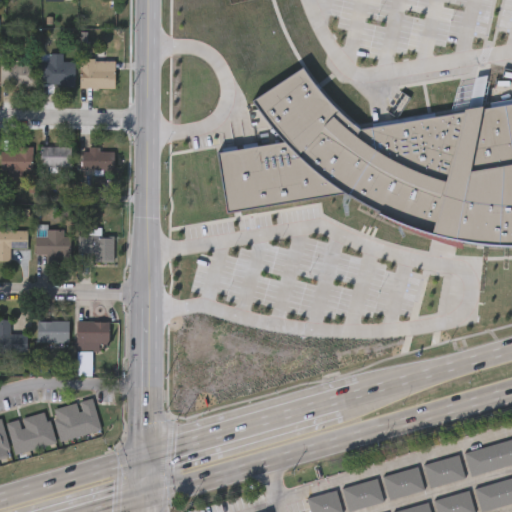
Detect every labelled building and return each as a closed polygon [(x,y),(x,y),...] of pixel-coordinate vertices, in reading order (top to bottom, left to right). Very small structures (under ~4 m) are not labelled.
[(218,0),(218,12),(186,12),(186,50),(237,51),(236,72),(273,73),(273,133),(460,134),(461,92),(383,91),(383,59),(476,60),(476,41),(466,41),(466,32),(448,32),(448,17),(492,18),(491,0),(218,0)] [(114,87),(80,87),(79,58),(95,58),(95,50),(104,50),(104,59),(114,59),(114,87)] [(40,85),(40,60),(48,60),(48,52),(62,52),(62,60),(74,60),(74,85),(40,85)] [(0,85),(0,62),(34,62),(34,85),(0,85)] [(511,244),(502,244),(478,242),(455,239),(430,233),(406,225),(383,216),(360,204),(342,193),(226,211),(216,150),(280,140),(265,122),(250,101),(301,67),(312,86),(325,102),(338,118),(349,129),(511,103),(511,244)] [(21,177),(1,177),(1,149),(15,149),(15,146),(32,146),(32,170),(21,170),(21,177)] [(40,146),(70,146),(70,167),(40,167),(40,146)] [(81,149),(114,149),(114,169),(81,169),(81,149)] [(45,258),(45,254),(35,254),(35,227),(67,227),(67,258),(45,258)] [(27,247),(9,247),(9,260),(0,260),(0,229),(27,229),(27,247)] [(113,260),(95,260),(95,250),(78,250),(78,235),(113,235),(113,260)] [(219,307),(219,351),(257,351),(258,299),(228,298),(228,307),(219,307)] [(0,319),(9,319),(9,333),(26,333),(26,352),(0,352),(0,319)] [(68,342),(37,342),(37,320),(68,320),(68,342)] [(75,375),(76,320),(108,321),(107,350),(91,350),(91,375),(75,375)] [(100,430),(60,439),(53,407),(93,398),(100,430)] [(54,443),(14,452),(7,420),(47,411),(54,443)] [(0,417),(10,456),(0,458),(0,417)] [(511,439),(511,464),(471,475),(465,452),(511,439)] [(465,478),(430,487),(424,464),(459,455),(465,478)] [(384,476),(418,467),(424,489),(390,498),(384,476)] [(511,502),(482,510),(475,488),(511,477),(511,502)] [(384,501),(349,511),(342,488),(377,478),(384,501)] [(341,511),(311,511),(308,497),(337,490),(341,511)] [(437,511),(434,500),(469,491),(474,511),(437,511)] [(394,511),(429,503),(430,511),(394,511)]
